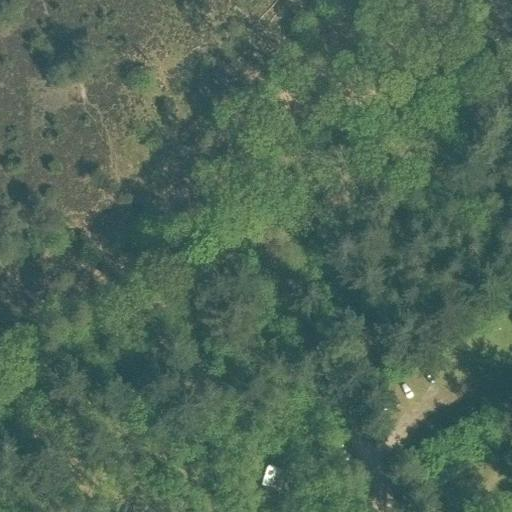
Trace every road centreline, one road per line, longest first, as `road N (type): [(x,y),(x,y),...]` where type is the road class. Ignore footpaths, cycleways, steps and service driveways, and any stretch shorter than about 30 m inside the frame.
road 1 (track): [(511,94),(267,240),(386,511)]
road 2 (track): [(0,406),(267,240)]
